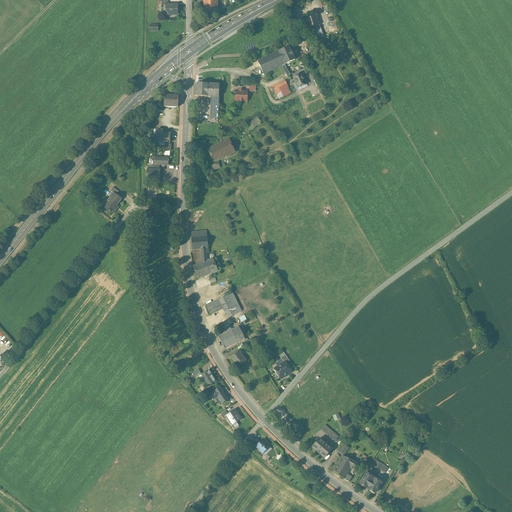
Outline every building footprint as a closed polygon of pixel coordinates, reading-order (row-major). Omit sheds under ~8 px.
[(217,0),(203,0),(204,13),(218,13),(217,0)] [(168,5),(166,5),(166,8),(168,10),(168,15),(176,15),(176,8),(177,8),(177,5),(168,5)] [(316,16),(305,20),(308,29),(319,25),(316,16)] [(324,37),(319,25),(308,29),(311,38),(314,40),(324,37)] [(291,52),(289,47),(279,51),(281,55),(285,65),(288,64),(295,60),(293,55),(291,52)] [(279,51),(257,61),(259,65),(281,55),(279,51)] [(281,55),(259,65),(264,75),(281,67),(285,65),(281,55)] [(285,65),(281,67),(286,74),(292,70),(288,64),(285,65)] [(301,74),(293,77),(298,88),(306,84),(301,74)] [(285,81),(279,84),(283,91),(289,89),(285,81)] [(219,84),(207,84),(202,84),(201,97),(212,97),(211,120),(216,120),(218,120),(219,84)] [(279,84),(270,88),(273,96),(283,91),(279,84)] [(283,91),(273,96),(275,100),(291,93),(289,89),(283,91)] [(247,92),(236,91),(236,96),(235,97),(235,98),(236,99),(236,100),(239,100),(239,101),(244,101),(244,100),(247,100),(247,92)] [(179,96),(164,95),(164,106),(177,107),(178,107),(179,96)] [(258,118),(244,127),(248,132),(261,123),(258,118)] [(163,134),(157,133),(156,142),(170,143),(171,134),(163,134)] [(229,139),(221,143),(227,156),(236,152),(229,139)] [(221,143),(207,149),(214,162),(227,156),(221,143)] [(153,169),(147,169),(146,183),(159,183),(160,170),(159,170),(153,169)] [(116,195),(114,193),(104,205),(108,207),(106,209),(112,214),(116,210),(114,208),(121,199),(116,195)] [(207,236),(191,238),(192,239),(193,250),(201,249),(206,249),(209,249),(207,236)] [(207,260),(205,261),(211,274),(218,271),(213,258),(207,260)] [(202,262),(193,266),(198,279),(211,274),(205,261),(202,262)] [(232,293),(219,300),(223,309),(228,318),(241,311),(232,293)] [(219,300),(206,306),(210,315),(223,309),(219,300)] [(239,327),(231,330),(237,342),(245,339),(239,327)] [(227,333),(219,337),(225,349),(237,342),(231,330),(227,333)] [(246,361),(240,351),(235,354),(235,355),(232,357),(239,366),(246,361)] [(285,355),(281,358),(284,363),(285,362),(287,364),(290,362),(285,355)] [(284,363),(274,369),(275,369),(274,371),(276,373),(277,373),(281,379),(285,376),(286,377),(288,375),(288,374),(292,372),(289,368),(290,367),(288,367),(287,364),(285,362),(284,363)] [(209,371),(202,375),(208,385),(215,381),(209,371)] [(228,400),(220,388),(214,391),(214,392),(210,395),(213,401),(219,397),(221,399),(220,400),(222,404),(228,400)] [(228,414),(225,415),(226,416),(232,426),(241,420),(234,410),(228,414)] [(339,437),(325,425),(321,430),(335,442),(339,437)] [(332,449),(319,439),(312,447),(312,448),(313,447),(317,451),(317,452),(318,452),(319,453),(319,454),(320,453),(324,457),(324,458),(332,449)] [(263,440),(256,446),(263,453),(270,447),(263,440)] [(342,446),(339,451),(338,451),(344,455),(347,450),(342,446)] [(348,459),(343,456),(333,472),(338,476),(343,468),(348,459)] [(358,464),(348,459),(343,468),(349,471),(350,469),(354,471),(358,464)] [(388,468),(374,459),(371,464),(385,473),(388,468)] [(343,468),(338,476),(344,479),(347,475),(349,471),(343,468)] [(370,475),(366,473),(360,483),(363,485),(363,486),(371,491),(372,490),(375,493),(382,482),(377,480),(377,481),(370,476),(370,475)]
